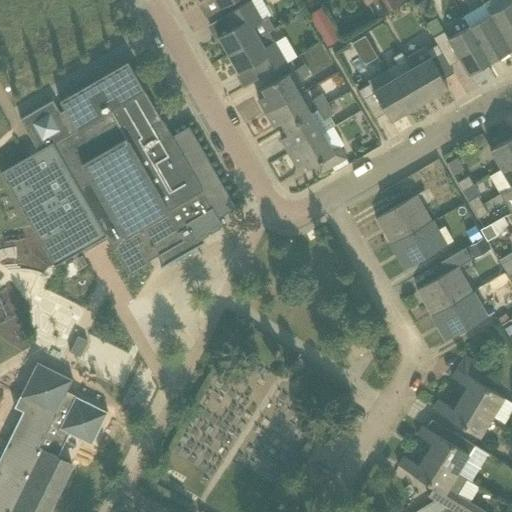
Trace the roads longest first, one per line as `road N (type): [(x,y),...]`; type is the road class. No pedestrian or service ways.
road 1 (residential): [(338,494),(411,359),(327,203)]
road 2 (residential): [(274,213),(148,0)]
road 3 (residential): [(327,203),(511,88)]
